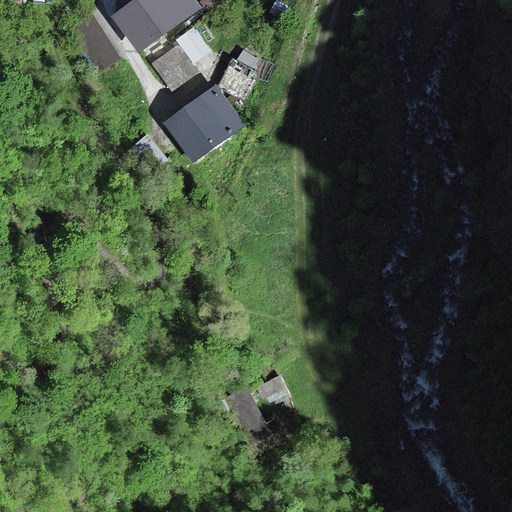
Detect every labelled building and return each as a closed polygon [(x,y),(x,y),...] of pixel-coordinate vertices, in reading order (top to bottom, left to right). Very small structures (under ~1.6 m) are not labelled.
[(166,0),(135,0),(111,17),(136,54),(182,23),(166,0)] [(91,18),(73,31),(99,69),(117,57),(91,18)] [(151,66),(168,93),(195,76),(177,49),(151,66)] [(263,77),(235,64),(224,89),(251,102),(263,77)] [(210,86),(164,121),(193,160),(239,125),(210,86)] [(246,389),(226,398),(253,458),(291,442),(279,415),(261,422),(246,389)]
